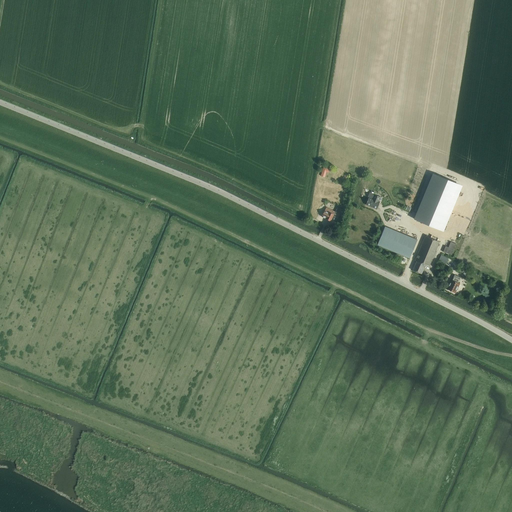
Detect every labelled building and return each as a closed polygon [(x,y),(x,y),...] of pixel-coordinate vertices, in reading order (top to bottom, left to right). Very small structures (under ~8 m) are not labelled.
[(324,167),(321,176),(325,177),(326,172),(329,173),(330,169),(324,167)] [(433,175),(415,219),(443,231),(462,187),(433,175)] [(380,199),(374,196),(372,200),(369,198),(365,207),(376,212),(380,203),(379,202),(380,199)] [(331,221),(333,215),(335,212),(332,210),(326,207),(322,217),(331,221)] [(341,218),(345,210),(340,208),(336,216),(341,218)] [(417,240),(384,227),(377,245),(410,258),(417,240)] [(413,270),(421,274),(425,265),(429,266),(440,242),(425,236),(417,255),(416,254),(415,257),(417,257),(415,261),(417,261),(413,270)] [(439,261),(446,264),(449,258),(441,255),(439,261)] [(455,293),(460,284),(458,283),(460,277),(455,275),(452,280),(449,286),(448,285),(447,288),(448,288),(447,289),(455,293)]
